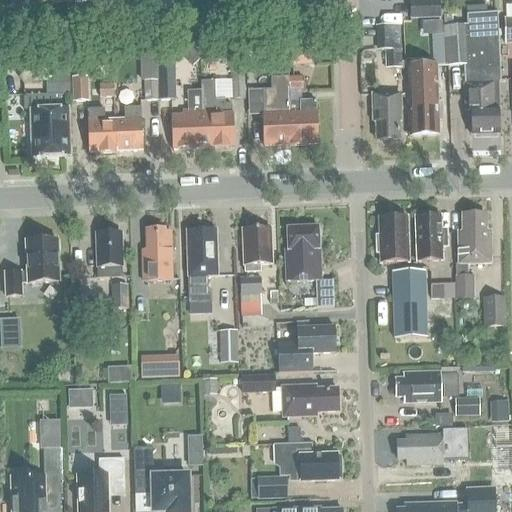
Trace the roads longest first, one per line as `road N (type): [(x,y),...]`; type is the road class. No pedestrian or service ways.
road 1 (tertiary): [(0,199),(355,183)]
road 2 (residential): [(368,511),(355,183)]
road 3 (residential): [(355,183),(345,0)]
road 4 (tertiary): [(355,183),(511,181)]
